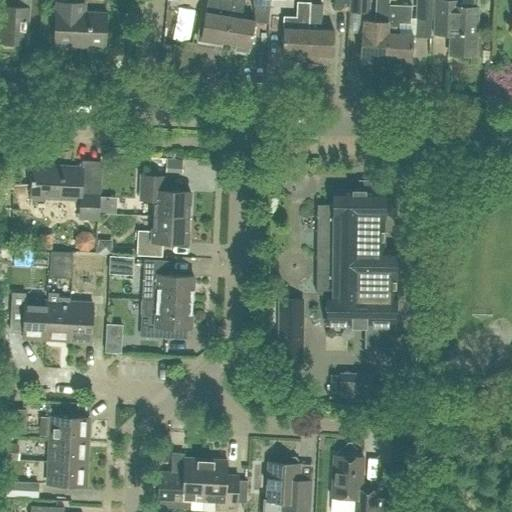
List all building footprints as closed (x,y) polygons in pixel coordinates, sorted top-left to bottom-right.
[(25,43),(28,6),(27,6),(27,0),(0,0),(0,5),(0,41),(3,45),(11,45),(14,42),(25,43)] [(206,0),(205,12),(204,12),(203,20),(200,20),(196,40),(212,42),(212,40),(225,42),(232,0),(206,0)] [(243,0),(232,0),(225,42),(235,43),(234,50),(247,52),(248,46),(250,46),(254,20),(241,18),(243,0)] [(347,10),(347,0),(332,0),(331,9),(347,10)] [(348,0),(348,13),(368,13),(369,13),(369,0),(348,0)] [(388,0),(374,0),(374,20),(361,20),(360,31),(359,57),(385,59),(388,0)] [(400,8),(398,8),(398,0),(388,0),(385,59),(411,60),(412,34),(399,33),(400,8)] [(413,0),(413,9),(412,18),(430,19),(430,0),(413,0)] [(434,0),(433,33),(450,34),(449,53),(475,54),(477,6),(475,6),(475,1),(475,0),(434,0)] [(55,11),(53,44),(104,46),(105,13),(83,12),(84,2),(56,1),(55,11)] [(306,55),(309,3),(298,2),(297,17),(283,16),(281,54),(306,55)] [(309,3),(306,55),(332,56),(333,30),(318,28),(319,19),(320,19),(321,3),(309,3)] [(149,170),(161,171),(162,155),(150,155),(149,170)] [(79,199),(78,217),(97,218),(99,193),(81,192),(82,166),(60,165),(60,167),(32,165),(32,178),(30,178),(29,197),(79,199)] [(152,215),(188,217),(189,191),(164,190),(165,175),(140,174),(138,199),(153,199),(152,215)] [(16,211),(17,187),(9,187),(8,211),(16,211)] [(316,293),(325,293),(325,323),(394,323),(395,249),(383,249),(383,190),(333,189),(333,205),(317,205),(316,293)] [(188,217),(152,215),(151,231),(137,230),(136,254),(161,255),(162,241),(186,242),(188,217)] [(36,232),(30,247),(47,253),(52,238),(36,232)] [(51,253),(51,265),(67,266),(67,253),(51,253)] [(109,255),(108,273),(130,274),(130,256),(109,255)] [(142,299),(191,301),(193,275),(167,274),(168,261),(143,259),(141,298),(142,299)] [(113,288),(115,300),(132,297),(130,285),(113,288)] [(190,327),(191,301),(142,299),(140,336),(164,337),(164,326),(190,327)] [(302,299),(279,299),(278,359),(302,359),(302,299)] [(45,337),(47,302),(23,300),(21,336),(45,337)] [(67,338),(69,303),(47,302),(45,337),(67,338)] [(69,303),(67,338),(90,340),(93,304),(69,303)] [(356,375),(355,399),(372,399),(372,375),(356,375)] [(10,412),(8,434),(17,435),(25,435),(26,409),(10,408),(10,412)] [(50,438),(85,440),(87,417),(51,415),(50,438)] [(97,427),(98,444),(113,443),(112,426),(97,427)] [(85,440),(50,438),(48,460),(84,462),(85,440)] [(376,511),(377,490),(361,489),(362,457),(332,455),(329,511),(376,511)] [(267,463),(266,494),(264,494),(262,511),(308,511),(310,496),(298,496),(300,465),(298,465),(298,462),(294,459),(285,458),(281,461),(280,464),(267,463)] [(203,501),(205,460),(183,459),(182,472),(158,470),(156,507),(168,508),(189,509),(189,500),(203,501)] [(84,462),(48,460),(47,484),(83,486),(84,462)] [(205,460),(203,501),(215,502),(215,511),(230,511),(235,511),(236,502),(245,503),(246,481),(237,480),(237,482),(225,481),(227,461),(205,460)] [(36,483),(7,481),(0,480),(0,495),(7,496),(7,494),(35,496),(36,483)]
